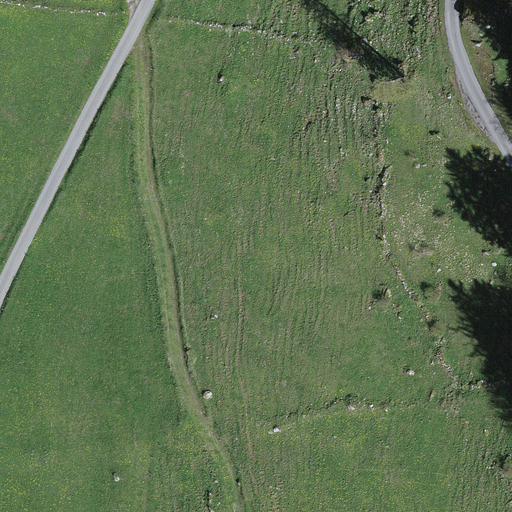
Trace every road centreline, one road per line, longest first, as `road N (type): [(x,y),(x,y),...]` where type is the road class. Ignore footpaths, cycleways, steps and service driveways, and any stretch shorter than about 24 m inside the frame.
road 1 (track): [(138,21),(146,200),(172,345),(193,421),(225,470),(235,511)]
road 2 (unclassified): [(0,296),(148,0)]
road 3 (unclassified): [(451,0),(465,72),(511,154)]
